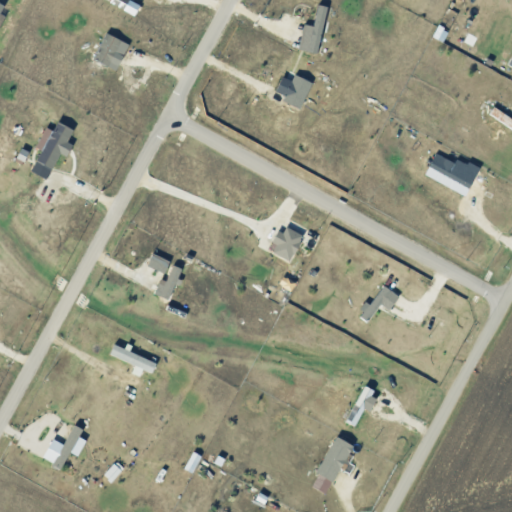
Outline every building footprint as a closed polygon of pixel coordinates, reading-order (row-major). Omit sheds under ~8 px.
[(328,5),(319,4),(317,25),(304,23),(301,49),(322,52),(328,5)] [(110,66),(123,39),(108,32),(95,59),(110,66)] [(277,91),(286,95),(284,101),(302,109),(314,81),(296,74),(294,80),(283,75),(277,91)] [(33,171),(49,179),(61,153),(69,156),(74,143),(70,141),(76,128),(59,120),(55,130),(47,126),(37,148),(42,150),(33,171)] [(475,179),(454,169),(458,162),(437,152),(426,175),(468,195),(475,179)] [(291,261),(306,235),(285,224),(275,242),(278,244),(274,251),(291,261)] [(172,260),(154,253),(150,264),(168,271),(172,260)] [(168,280),(164,279),(158,294),(172,299),(184,268),(174,264),(168,280)] [(360,315),(369,321),(383,303),(391,309),(401,296),(383,283),(360,315)] [(134,372),(141,375),(144,369),(154,373),(159,362),(117,344),(112,355),(137,365),(134,372)] [(366,408),(371,411),(381,394),(367,386),(346,420),(356,426),(366,408)] [(79,455),(88,440),(81,436),(84,428),(76,424),(65,444),(54,438),(44,458),(63,468),(72,451),(79,455)] [(337,481),(353,443),(336,436),(320,474),(337,481)] [(112,482),(124,469),(116,461),(104,474),(112,482)]
